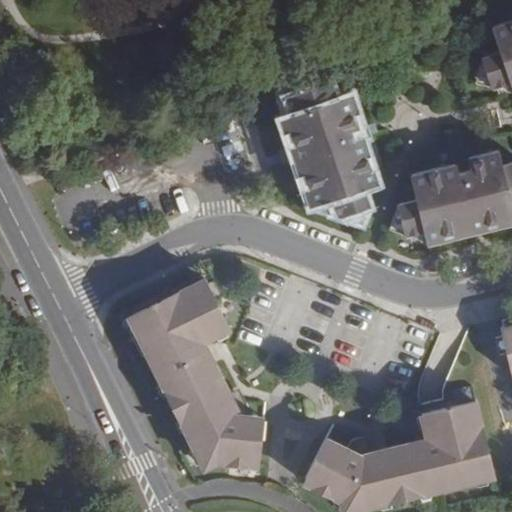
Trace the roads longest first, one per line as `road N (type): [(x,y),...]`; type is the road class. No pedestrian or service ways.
road 1 (residential): [(511,277),(421,294),(251,234),(224,232),(59,305)]
road 2 (residential): [(157,511),(59,305)]
road 3 (residential): [(59,305),(0,187)]
